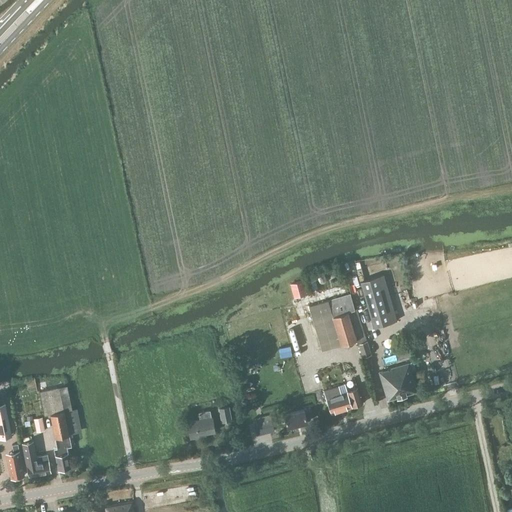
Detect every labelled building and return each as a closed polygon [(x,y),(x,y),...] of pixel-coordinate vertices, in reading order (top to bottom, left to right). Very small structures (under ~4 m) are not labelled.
[(351,294),(358,294),(357,270),(350,270),(351,294)] [(384,276),(361,282),(374,327),(397,321),(384,276)] [(290,284),(294,297),(307,294),(303,280),(290,284)] [(432,294),(422,295),(424,307),(433,306),(432,294)] [(325,346),(363,334),(351,296),(313,308),(325,346)] [(366,342),(359,344),(363,358),(371,355),(367,341),(366,342)] [(409,364),(379,372),(387,400),(417,392),(410,369),(414,368),(412,361),(408,362),(409,364)] [(320,367),(314,369),(318,387),(324,385),(320,367)] [(339,386),(330,389),(325,390),(332,414),(350,409),(362,404),(358,388),(347,392),(344,384),(339,386)] [(67,385),(39,390),(44,415),(50,414),(57,447),(54,448),(58,470),(71,468),(67,446),(71,445),(69,434),(72,434),(77,433),(72,409),(67,385)] [(5,403),(0,404),(0,428),(10,426),(5,403)] [(232,420),(230,407),(220,408),(222,422),(232,420)] [(310,408),(284,415),(288,427),(307,422),(306,416),(312,414),(310,408)] [(215,432),(213,417),(212,417),(210,410),(199,412),(200,419),(188,422),(191,438),(200,436),(200,435),(215,432)] [(258,436),(275,431),(271,415),(254,420),(258,436)] [(45,429),(42,417),(34,419),(37,431),(45,429)] [(34,440),(22,442),(26,460),(25,460),(29,477),(51,473),(48,455),(37,457),(34,440)] [(13,450),(6,452),(11,478),(12,478),(14,479),(17,478),(18,476),(24,475),(18,443),(12,444),(13,450)] [(161,492),(164,506),(170,505),(167,491),(161,492)] [(89,509),(89,511),(134,511),(132,501),(89,509)]
